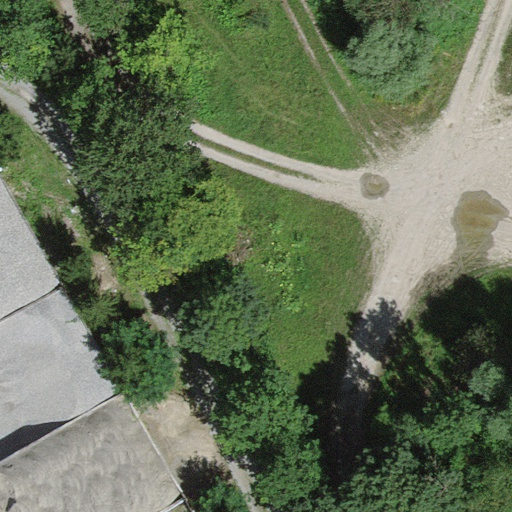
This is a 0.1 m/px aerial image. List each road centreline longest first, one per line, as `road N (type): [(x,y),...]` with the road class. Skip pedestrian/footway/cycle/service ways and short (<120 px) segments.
road 1 (track): [(281,511),(66,156),(0,124)]
road 2 (track): [(76,0),(71,34),(144,120),(308,182),(427,174)]
road 3 (track): [(345,180),(322,511)]
road 4 (track): [(299,0),(380,138),(511,239)]
road 5 (track): [(511,16),(448,190)]
